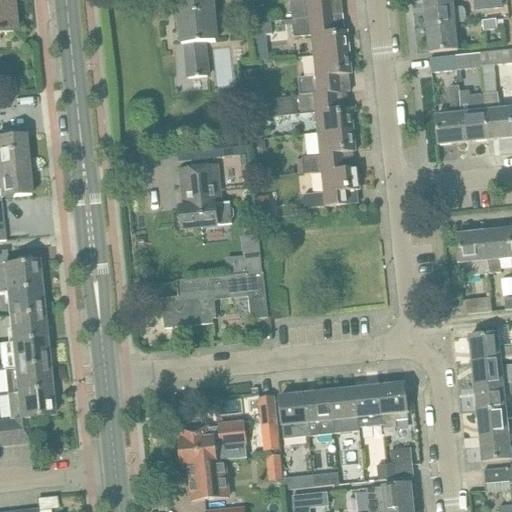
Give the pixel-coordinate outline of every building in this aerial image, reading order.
[(0,0),(0,33),(14,32),(10,0),(0,0)] [(180,0),(182,14),(179,15),(182,46),(185,46),(189,80),(207,78),(203,45),(204,45),(203,39),(217,37),(212,0),(180,0)] [(306,0),(288,2),(290,20),(324,17),(322,0),(306,0)] [(455,24),(452,0),(448,0),(424,2),(426,27),(455,24)] [(500,0),(473,0),(475,10),(501,8),(500,0)] [(259,5),(251,13),(259,22),(268,13),(259,5)] [(324,17),(290,20),(292,39),(311,37),(313,57),(349,53),(347,32),(326,34),(324,17)] [(495,21),(483,22),(484,31),(496,29),(495,21)] [(253,62),(268,61),(265,35),(272,35),(270,23),(250,25),(252,47),(253,62)] [(455,24),(426,27),(429,53),(458,50),(455,24)] [(511,51),(480,54),(481,67),(494,65),(511,63),(511,51)] [(349,53),(313,57),(315,78),(296,80),(298,97),(298,98),(329,95),(350,93),(350,92),(333,93),(331,77),(351,75),(349,53)] [(481,67),(480,54),(455,57),(456,70),(481,67)] [(456,70),(455,57),(430,60),(431,72),(456,70)] [(484,96),(497,94),(494,65),(481,67),(484,96)] [(497,94),(484,96),(488,141),(511,138),(511,110),(511,111),(502,111),(501,94),(497,94)] [(298,98),(298,97),(295,97),(297,116),(315,114),(317,135),(353,131),(351,109),(330,111),(329,95),(298,98)] [(473,114),(461,115),(464,144),(488,141),(484,96),(472,97),(473,114)] [(464,144),(461,115),(436,118),(438,146),(464,144)] [(257,124),(248,125),(249,138),(262,136),(261,127),(257,124)] [(222,141),(248,139),(247,127),(221,129),(222,141)] [(353,131),(317,135),(320,155),(301,157),(303,176),(321,174),(321,173),(336,172),(336,171),(335,155),(355,152),(353,131)] [(0,169),(28,167),(25,137),(0,139),(0,169)] [(249,157),(248,142),(221,144),(222,159),(249,157)] [(264,142),(252,143),(253,156),(261,156),(265,151),(264,142)] [(28,167),(0,169),(0,242),(5,242),(0,199),(31,196),(28,167)] [(183,230),(203,228),(231,225),(229,204),(219,205),(215,169),(182,172),(183,189),(191,188),(193,208),(181,209),(183,230)] [(321,173),(321,174),(323,194),(304,196),(301,199),(302,210),(357,205),(357,204),(340,205),(339,193),(359,191),(357,169),(336,171),(336,172),(321,173)] [(270,212),(268,196),(255,197),(256,213),(270,212)] [(511,259),(509,231),(484,233),(487,262),(511,259)] [(487,262),(484,233),(459,236),(463,278),(489,275),(487,262)] [(260,237),(242,239),(244,258),(245,276),(246,276),(263,274),(260,237)] [(35,287),(40,287),(38,263),(8,266),(6,252),(0,252),(0,268),(4,269),(6,292),(31,289),(31,292),(35,292),(35,287)] [(268,319),(266,299),(263,274),(246,276),(245,276),(197,281),(177,283),(178,298),(161,300),(165,330),(213,325),(210,296),(248,292),(251,321),(268,319)] [(31,289),(6,292),(9,318),(43,314),(40,287),(35,287),(35,292),(31,292),(31,289)] [(492,312),(491,300),(465,302),(467,315),(492,312)] [(43,314),(9,318),(12,343),(36,341),(37,343),(40,343),(40,338),(46,338),(43,314)] [(511,344),(499,346),(498,335),(469,338),(472,363),(500,360),(511,358),(511,344)] [(48,365),(46,338),(40,338),(40,343),(37,343),(36,341),(12,343),(14,369),(48,365)] [(511,365),(501,367),(500,360),(472,363),(475,387),(503,384),(511,383),(511,365)] [(51,388),(48,365),(14,369),(17,394),(42,391),(42,394),(46,393),(46,388),(51,388)] [(503,384),(475,387),(477,412),(505,409),(503,384)] [(404,385),(379,388),(382,417),(383,429),(396,428),(395,421),(408,420),(404,385)] [(17,394),(20,419),(28,419),(54,417),(51,388),(46,388),(46,393),(42,394),(42,391),(17,394)] [(379,388),(354,390),(358,419),(382,417),(379,388)] [(358,419),(354,390),(329,393),(333,422),(358,419)] [(329,393),(304,396),(309,443),(335,440),(333,422),(329,393)] [(309,443),(304,396),(279,398),(284,446),(309,443)] [(260,400),(263,420),(264,428),(277,427),(274,399),(260,400)] [(198,400),(184,401),(185,410),(187,410),(199,408),(198,400)] [(511,419),(507,420),(505,409),(477,412),(480,437),(511,433),(511,419)] [(13,420),(16,446),(30,444),(28,419),(20,419),(13,420)] [(0,421),(0,431),(2,447),(16,446),(13,420),(0,421)] [(188,465),(215,462),(213,442),(221,442),(222,449),(246,446),(244,424),(219,426),(220,429),(208,430),(207,427),(179,430),(183,466),(188,466),(188,465)] [(511,447),(511,433),(480,437),(483,463),(511,460),(509,447),(511,447)] [(411,450),(391,452),(387,453),(388,468),(390,481),(414,478),(411,450)] [(268,458),(274,481),(282,479),(276,456),(268,458)] [(218,499),(215,462),(188,465),(188,466),(192,502),(218,499)] [(510,482),(508,466),(484,469),(486,485),(510,482)] [(388,468),(377,469),(379,482),(390,481),(388,468)] [(335,475),(312,477),(313,488),(336,486),(335,475)] [(313,488),(312,477),(289,479),(290,490),(313,488)] [(411,485),(383,488),(365,490),(367,511),(397,511),(414,510),(411,485)] [(308,511),(307,497),(293,499),(293,511),(308,511)]
